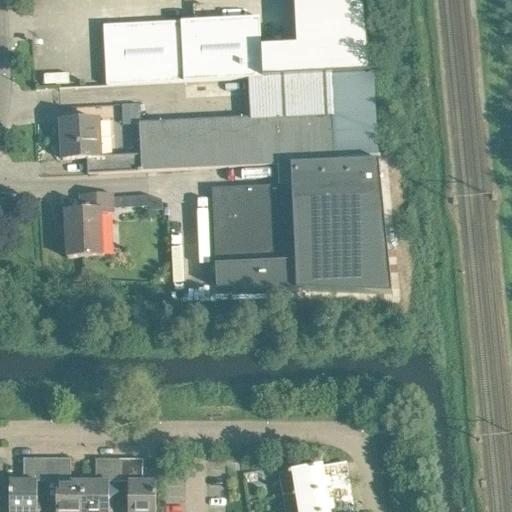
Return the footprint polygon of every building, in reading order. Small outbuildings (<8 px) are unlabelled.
[(181,23),(104,27),(107,87),(184,83),(248,80),(287,78),(369,74),(361,0),(294,0),(297,50),(261,52),(259,20),(181,23)] [(251,119),(139,125),(141,155),(141,156),(142,173),(291,166),(322,164),(379,161),(373,74),(370,74),(369,74),(287,78),(248,80),(251,119)] [(99,121),(61,123),(63,161),(87,160),(88,176),(142,173),(141,156),(140,134),(140,155),(100,157),(99,121)] [(292,186),(211,190),(215,266),(217,287),(274,289),(356,292),(393,294),(379,161),(322,164),(291,166),(292,186)] [(65,211),(68,259),(103,257),(101,214),(113,214),(112,195),(80,196),(81,210),(65,211)] [(154,195),(124,196),(125,209),(149,208),(149,210),(163,210),(162,198),(154,195)] [(10,482),(9,511),(37,511),(40,511),(40,500),(37,500),(37,483),(47,483),(47,460),(24,460),(24,482),(10,482)] [(47,483),(47,500),(57,501),(56,511),(82,511),(83,482),(71,482),(71,460),(47,460),(47,483)] [(119,461),(96,460),(96,482),(83,482),(82,511),(109,511),(109,483),(119,483),(119,461)] [(143,461),(119,461),(119,483),(129,483),(128,511),(155,511),(156,483),(143,483),(143,461)] [(322,467),(279,475),(283,498),(326,490),(326,491),(350,487),(349,477),(325,481),(322,467)] [(283,498),(285,511),(336,511),(354,509),(352,500),(329,504),(326,491),(326,490),(283,498)]
